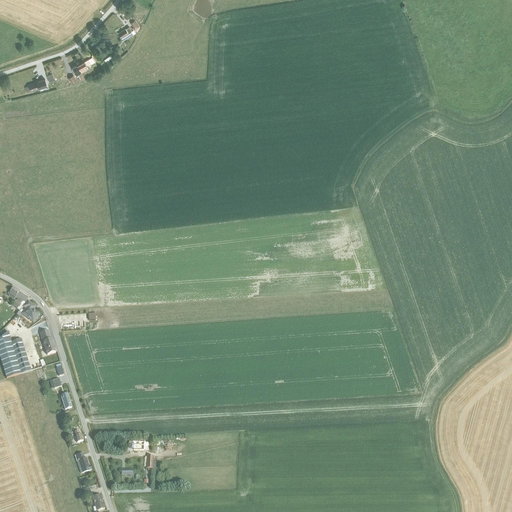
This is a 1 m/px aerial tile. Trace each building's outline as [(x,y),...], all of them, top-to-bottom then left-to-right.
[(135,20),(130,23),(135,30),(139,27),(135,20)] [(125,28),(118,33),(121,37),(120,37),(122,41),(127,38),(128,38),(133,35),(131,31),(132,31),(129,27),(126,29),(125,28)] [(77,65),(81,72),(84,71),(85,72),(90,70),(89,68),(90,68),(88,65),(95,62),(92,57),(77,65)] [(69,76),(73,82),(78,80),(74,73),(69,76)] [(29,86),(25,87),(27,91),(30,90),(31,91),(38,88),(38,89),(44,87),(48,86),(45,79),(36,82),(29,85),(29,86)] [(23,308),(29,299),(13,288),(11,291),(10,291),(8,295),(9,296),(9,297),(14,300),(15,298),(18,300),(17,301),(16,301),(12,306),(19,311),(23,308)] [(29,299),(23,308),(25,309),(21,315),(33,324),(40,314),(34,310),(36,308),(28,301),(29,299)] [(8,333),(0,339),(0,357),(7,378),(31,371),(21,339),(11,342),(8,333)] [(53,362),(61,360),(57,346),(50,347),(53,362)] [(53,381),(55,389),(61,387),(59,379),(53,381)] [(68,394),(61,397),(65,410),(72,408),(68,394)] [(80,431),(75,432),(76,436),(75,436),(77,443),(83,441),(80,431)] [(128,443),(128,449),(134,449),(134,450),(144,451),(144,448),(148,448),(148,442),(144,442),(129,441),(129,444),(128,443)] [(83,454),(75,456),(81,474),(91,471),(90,466),(89,466),(88,465),(88,464),(87,458),(84,459),(83,454)] [(147,456),(146,468),(148,469),(148,471),(152,471),(153,467),(156,467),(156,464),(158,465),(158,462),(156,462),(153,462),(154,456),(147,456)] [(89,487),(83,489),(86,498),(92,496),(89,487)] [(100,495),(92,498),(97,511),(105,509),(100,495)]
